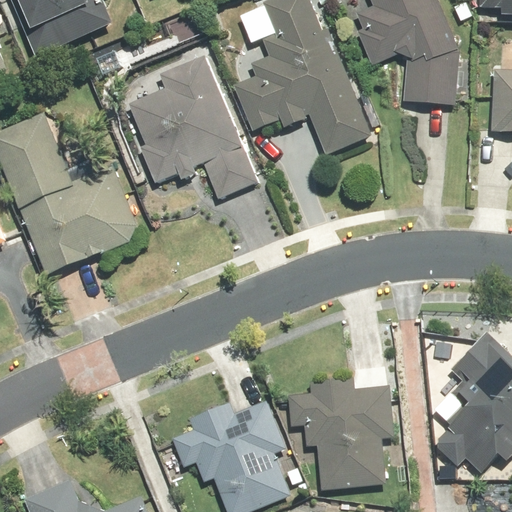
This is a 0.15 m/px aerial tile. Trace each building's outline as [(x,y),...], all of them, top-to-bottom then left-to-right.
[(130,34),(116,0),(11,0),(40,70),(130,34)] [(312,0),(282,0),(264,8),(277,38),(265,43),(273,62),(255,69),(260,83),(238,92),(259,140),(287,127),(292,140),(316,129),(333,168),(381,147),(332,34),(328,36),(312,0)] [(439,0),(373,0),(379,11),(361,19),(367,34),(362,37),(379,74),(409,61),(408,109),(435,115),(461,113),(464,57),(439,0)] [(511,0),(485,0),(485,17),(509,18),(509,24),(511,24),(511,0)] [(0,89),(13,84),(0,50),(0,89)] [(207,61),(164,79),(170,93),(132,110),(150,152),(143,155),(159,193),(183,183),(187,192),(202,185),(198,177),(208,172),(223,207),(263,190),(207,61)] [(511,76),(498,76),(496,141),(511,141),(511,76)] [(46,116),(0,134),(0,161),(50,285),(75,282),(93,271),(137,253),(143,237),(116,171),(75,187),(46,116)] [(0,258),(12,253),(0,223),(0,258)] [(511,348),(485,327),(452,366),(463,375),(452,388),(465,399),(447,419),(466,435),(458,445),(482,466),(497,448),(508,457),(511,452),(511,348)] [(323,484),(385,477),(381,433),(394,431),(388,381),(355,384),(353,372),(310,377),(311,389),(288,391),(292,422),(306,421),(308,441),(318,440),(323,484)] [(195,425),(172,435),(184,463),(194,459),(203,479),(213,475),(228,511),(238,511),(293,489),(275,449),(287,444),(266,395),(233,409),(228,396),(189,412),(195,425)] [(155,511),(147,491),(109,507),(96,502),(81,495),(73,476),(28,495),(35,511),(155,511)] [(312,511),(309,505),(297,503),(284,509),(283,511),(312,511)]
